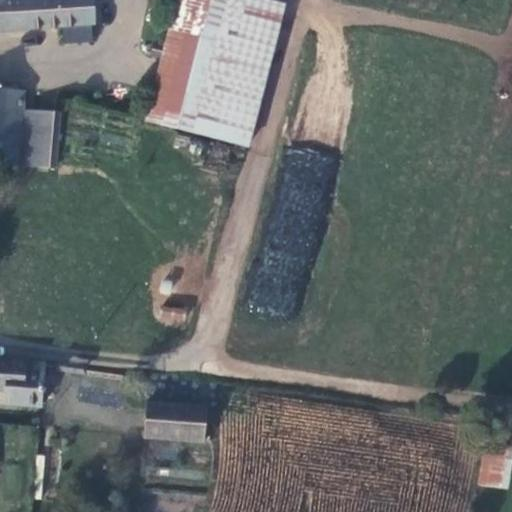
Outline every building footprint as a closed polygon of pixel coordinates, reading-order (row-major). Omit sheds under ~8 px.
[(0,0),(0,30),(94,23),(92,0),(0,0)] [(271,1),(268,0),(173,0),(145,116),(236,137),(271,1)] [(22,111),(24,96),(24,91),(0,89),(0,159),(3,159),(4,141),(40,142),(41,110),(22,111)] [(159,323),(184,326),(186,308),(160,306),(159,323)] [(45,364),(0,358),(0,382),(6,383),(4,402),(41,405),(45,364)] [(205,415),(147,406),(141,442),(199,450),(205,415)] [(511,435),(483,432),(477,484),(510,488),(511,468),(511,435)]
